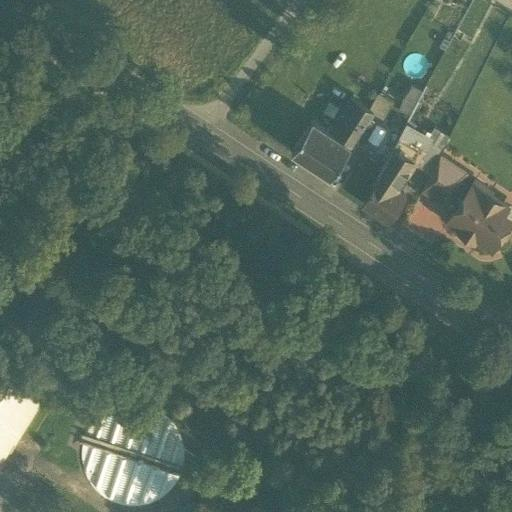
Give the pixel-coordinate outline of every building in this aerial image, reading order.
[(413,110),(421,85),(409,81),(400,105),(413,110)] [(384,113),(392,97),(377,90),(369,106),(384,113)] [(292,150),(330,176),(374,110),(352,96),(330,130),(313,119),(292,150)] [(393,146),(413,158),(425,138),(428,134),(406,122),(400,134),(399,135),(393,146)] [(428,134),(425,138),(442,149),(450,134),(434,124),(428,134)] [(440,154),(442,149),(425,138),(413,158),(412,159),(431,172),(440,154)] [(364,198),(388,214),(403,191),(395,186),(412,159),(413,158),(393,146),(383,165),(364,198)] [(424,186),(446,200),(465,171),(440,154),(431,172),(424,186)] [(341,183),(364,198),(383,165),(370,156),(367,157),(357,174),(350,170),(341,183)] [(475,235),(492,247),(501,233),(506,237),(511,227),(511,221),(510,220),(511,217),(511,216),(504,211),(508,204),(490,192),(492,189),(476,178),(449,218),(463,227),(461,230),(474,238),(475,235)] [(0,376),(0,463),(40,400),(1,377),(0,376)] [(161,413),(141,404),(123,404),(109,408),(94,419),(84,436),(81,457),(87,476),(100,492),(118,501),(140,502),(156,496),(171,482),(179,465),(180,444),(172,425),(161,413)] [(182,511),(202,511),(188,503),(182,511)]
